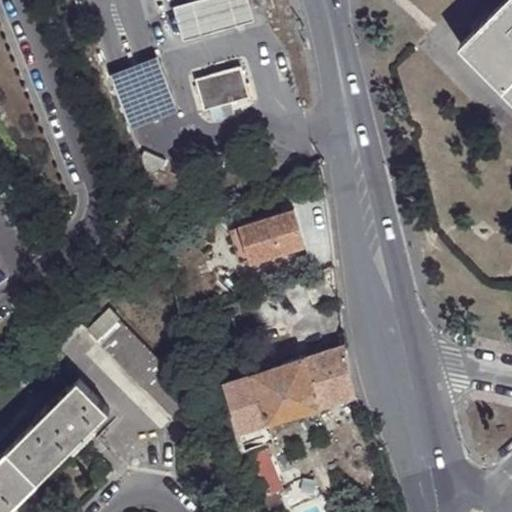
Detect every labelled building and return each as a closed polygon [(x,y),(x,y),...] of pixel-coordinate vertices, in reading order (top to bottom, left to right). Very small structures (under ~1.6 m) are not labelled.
[(251,22),(244,0),(193,0),(171,6),(181,42),(241,26),(251,22)] [(505,87),(511,79),(511,0),(504,0),(461,43),(505,87)] [(249,100),(239,68),(194,81),(203,113),(249,100)] [(245,224),(243,226),(247,240),(253,261),(306,246),(296,209),(277,215),(245,224)] [(196,395),(124,322),(103,342),(175,416),(196,395)] [(307,357),(323,407),(358,396),(352,372),(347,345),(307,357)] [(307,357),(256,372),(271,421),(272,424),(323,407),(307,357)] [(271,421),(256,372),(226,382),(235,410),(241,431),(246,429),(271,421)] [(112,411),(82,378),(73,387),(75,388),(41,421),(39,420),(0,458),(0,511),(8,511),(51,472),(112,411)] [(105,479),(109,482),(115,475),(112,471),(105,479)]
